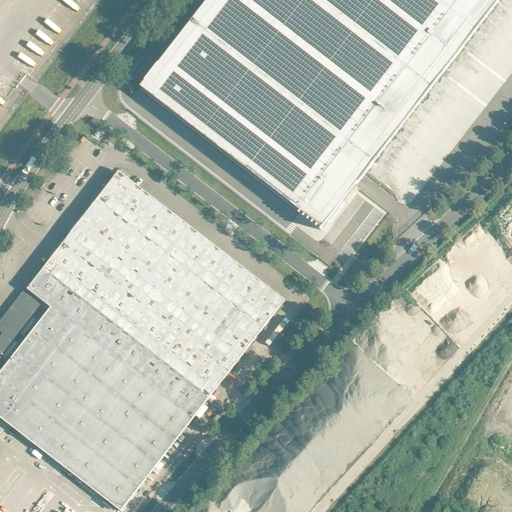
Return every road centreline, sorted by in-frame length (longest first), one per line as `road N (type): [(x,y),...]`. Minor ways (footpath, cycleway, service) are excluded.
road 1 (unclassified): [(353,307),(79,101)]
road 2 (unclassified): [(162,511),(236,423),(353,307)]
road 3 (unclassified): [(353,307),(511,161)]
road 4 (tertiary): [(0,219),(79,101)]
road 5 (tertiary): [(79,101),(158,0)]
road 6 (unknown): [(0,436),(100,511)]
